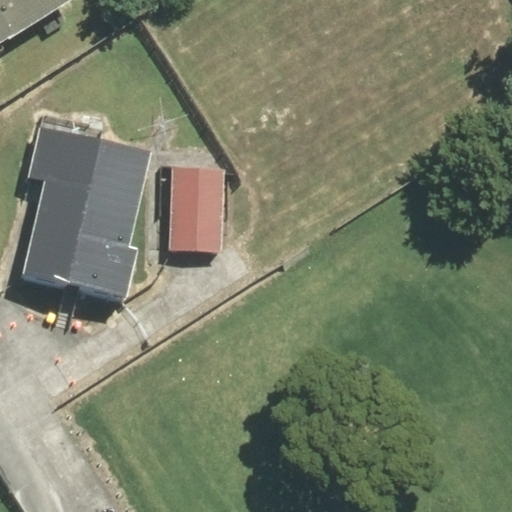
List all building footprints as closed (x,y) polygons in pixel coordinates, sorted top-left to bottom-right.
[(0,0),(0,53),(83,0),(0,0)] [(403,0),(285,0),(281,23),(296,25),(278,118),(387,138),(395,91),(387,90),(403,0)] [(488,27),(431,13),(412,92),(469,106),(488,27)] [(158,155),(42,130),(31,178),(50,182),(29,278),(134,301),(145,250),(138,249),(158,155)] [(237,173),(172,173),(172,255),(237,255),(237,173)]
